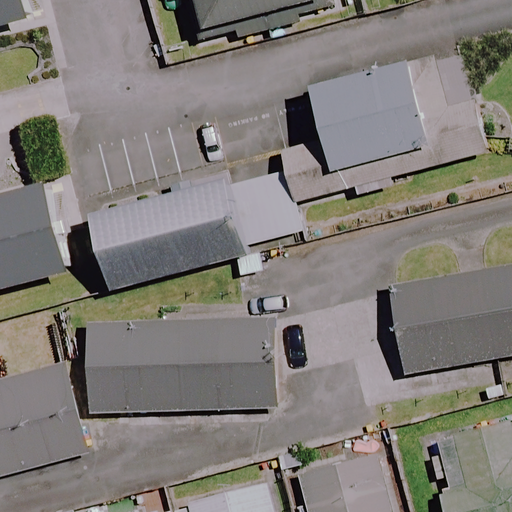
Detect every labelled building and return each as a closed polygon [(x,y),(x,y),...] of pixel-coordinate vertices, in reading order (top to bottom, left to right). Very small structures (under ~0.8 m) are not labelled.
[(0,33),(37,24),(30,0),(0,0),(0,295),(77,276),(55,189),(0,203),(0,33)] [(336,4),(335,0),(187,0),(197,38),(336,4)] [(450,136),(430,55),(335,78),(360,178),(460,154),(507,142),(502,123),(450,136)] [(308,237),(293,175),(92,221),(109,295),(244,263),(242,252),(308,237)] [(511,360),(511,268),(391,290),(407,379),(511,360)] [(90,325),(90,414),(278,415),(278,325),(90,325)] [(0,383),(0,479),(89,458),(66,367),(0,383)] [(511,511),(511,440),(508,425),(436,443),(449,494),(440,497),(443,511),(511,511)] [(391,511),(379,460),(298,478),(306,511),(391,511)] [(175,511),(276,511),(270,487),(175,510),(175,511)]
